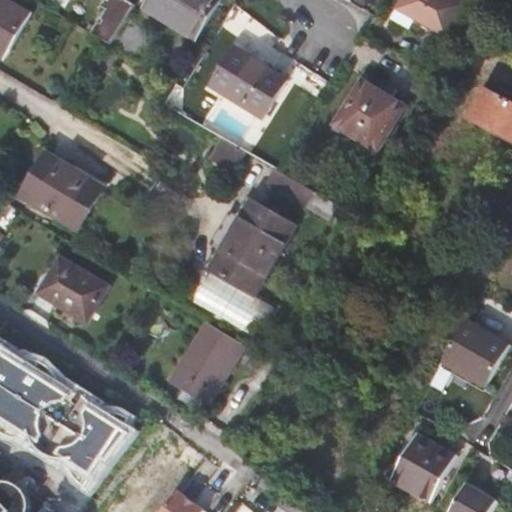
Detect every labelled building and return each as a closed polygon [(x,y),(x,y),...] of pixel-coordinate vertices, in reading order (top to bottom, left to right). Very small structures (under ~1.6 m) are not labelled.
[(0,0),(0,56),(5,60),(31,17),(3,0),(0,0)] [(111,12),(94,36),(102,40),(113,47),(137,7),(125,0),(110,0),(105,8),(111,12)] [(197,42),(222,0),(155,0),(150,9),(150,12),(151,14),(197,42)] [(465,4),(457,0),(404,0),(394,17),(413,28),(418,19),(447,37),(465,4)] [(265,119),(290,80),(239,48),(215,85),(265,119)] [(406,108),(365,81),(333,128),(376,156),(406,108)] [(511,103),(488,91),(472,120),(511,142),(511,103)] [(103,188),(48,155),(22,198),(76,232),(103,188)] [(298,228),(253,202),(215,271),(258,298),(298,228)] [(88,324),(110,288),(62,260),(41,296),(88,324)] [(491,389),(511,353),(511,345),(470,321),(447,363),(491,389)] [(256,373),(247,387),(263,397),(280,366),(208,323),(200,337),(237,360),(256,373)] [(201,402),(208,407),(237,360),(200,337),(172,384),(184,392),(179,400),(195,410),(201,402)] [(0,435),(6,440),(13,443),(18,443),(24,436),(66,464),(77,482),(84,492),(92,480),(95,482),(127,439),(122,433),(130,422),(124,419),(118,417),(111,417),(102,421),(52,389),(59,380),(56,375),(40,364),(32,360),(28,359),(21,368),(0,354),(0,435)] [(491,389),(447,363),(444,368),(487,394),(491,389)] [(454,379),(442,372),(437,381),(449,388),(454,379)] [(434,503),(461,459),(421,436),(396,480),(434,503)] [(0,511),(26,511),(26,503),(22,494),(16,488),(12,487),(3,486),(0,486),(0,511)] [(497,511),(502,505),(471,487),(456,511),(497,511)] [(168,511),(207,511),(183,493),(168,511)]
